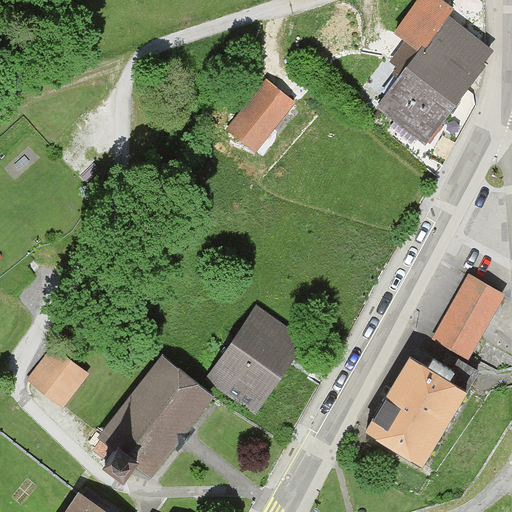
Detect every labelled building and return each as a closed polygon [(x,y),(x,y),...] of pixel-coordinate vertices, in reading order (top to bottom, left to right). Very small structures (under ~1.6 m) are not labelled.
[(379,108),(426,144),(497,51),(428,0),(417,0),(393,33),(420,54),(379,108)] [(228,132),(261,154),(296,105),(263,82),(228,132)] [(431,338),(469,359),(504,297),(466,276),(431,338)] [(255,306),(206,377),(259,413),(308,342),(255,306)] [(53,349),(28,383),(64,410),(89,376),(53,349)] [(163,358),(103,437),(120,450),(106,469),(121,481),(133,465),(153,480),(216,398),(163,358)] [(365,438),(421,470),(465,393),(408,361),(365,438)] [(115,511),(77,488),(62,511),(115,511)]
